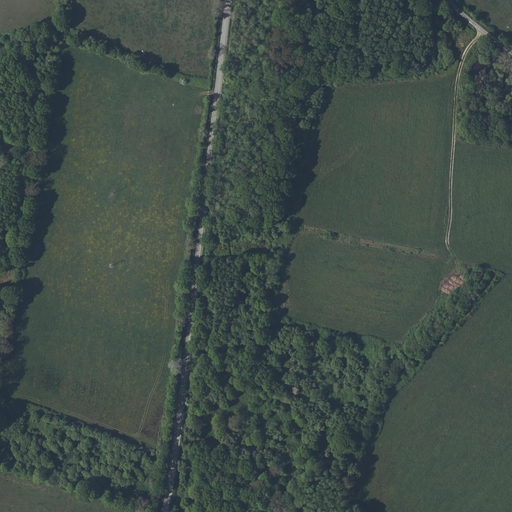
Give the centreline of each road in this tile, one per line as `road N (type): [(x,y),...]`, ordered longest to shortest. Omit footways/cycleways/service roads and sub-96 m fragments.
road 1 (tertiary): [(165,511),(228,0)]
road 2 (track): [(481,31),(459,73),(446,242),(451,258),(511,274)]
road 3 (track): [(451,258),(439,298),(405,351),(511,404)]
road 4 (track): [(459,73),(337,83)]
